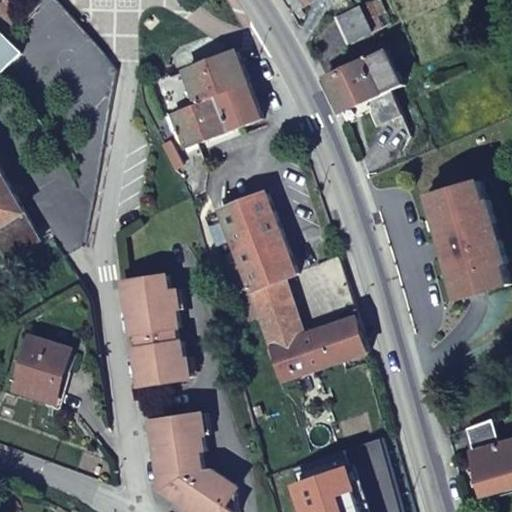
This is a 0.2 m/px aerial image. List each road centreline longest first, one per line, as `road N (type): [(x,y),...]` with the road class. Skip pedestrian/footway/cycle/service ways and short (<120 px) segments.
road 1 (secondary): [(438,511),(391,325),(320,122),(255,0)]
road 2 (residential): [(122,92),(102,270),(128,511)]
road 3 (residential): [(127,511),(0,462)]
